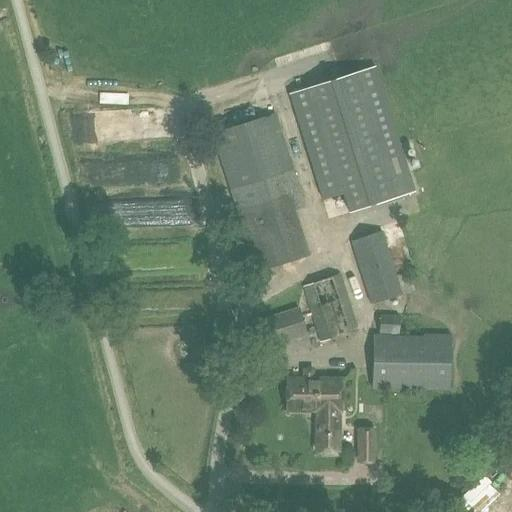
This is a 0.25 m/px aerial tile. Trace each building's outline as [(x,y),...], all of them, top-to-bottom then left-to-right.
[(307,88),(341,194),(347,214),(413,192),(372,67),(307,88)] [(213,134),(243,226),(305,207),(275,114),(213,134)] [(125,229),(197,227),(196,202),(124,204),(125,229)] [(372,304),(414,291),(408,273),(396,276),(382,232),(352,241),(372,304)] [(136,271),(204,269),(203,245),(135,246),(136,271)] [(332,336),(356,328),(343,285),(346,284),(341,268),(313,277),(332,336)] [(269,346),(307,334),(298,308),(261,320),(269,346)] [(399,316),(379,316),(379,334),(399,334),(399,316)] [(450,390),(451,334),(423,334),(423,337),(372,336),(372,389),(450,390)] [(283,396),(287,399),(287,411),(317,411),(317,452),(320,452),(323,455),(332,455),(335,452),(338,452),(338,411),(341,411),(341,380),(287,380),(287,385),(283,388),(283,396)] [(374,430),(358,430),(358,453),(374,453),(374,430)] [(480,506),(485,511),(511,511),(511,482),(508,479),(480,506)]
